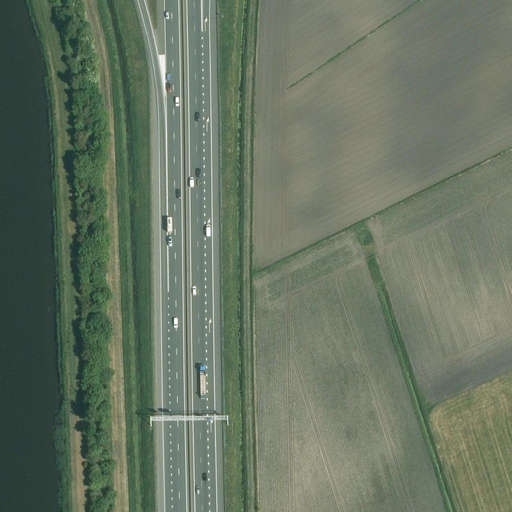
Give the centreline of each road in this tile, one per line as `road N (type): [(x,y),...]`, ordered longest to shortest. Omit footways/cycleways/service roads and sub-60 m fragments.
road 1 (motorway): [(203,511),(194,32)]
road 2 (motorway): [(140,0),(160,85),(175,292)]
road 3 (motorway): [(169,0),(175,292)]
road 4 (motorway): [(175,292),(179,511)]
